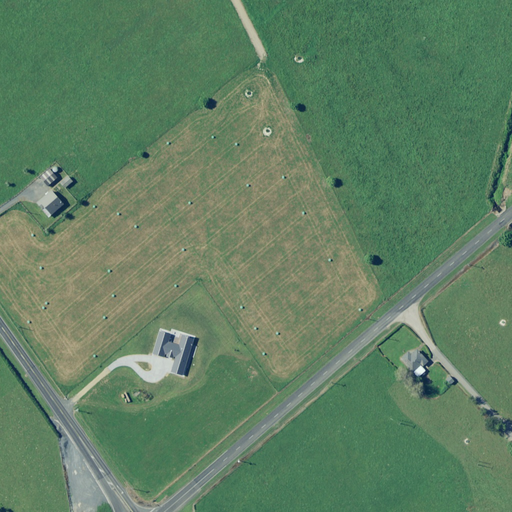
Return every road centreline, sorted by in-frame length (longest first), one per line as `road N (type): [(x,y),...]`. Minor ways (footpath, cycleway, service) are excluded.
road 1 (tertiary): [(511,212),(163,511)]
road 2 (tertiary): [(0,323),(132,511)]
road 3 (track): [(511,438),(399,309)]
